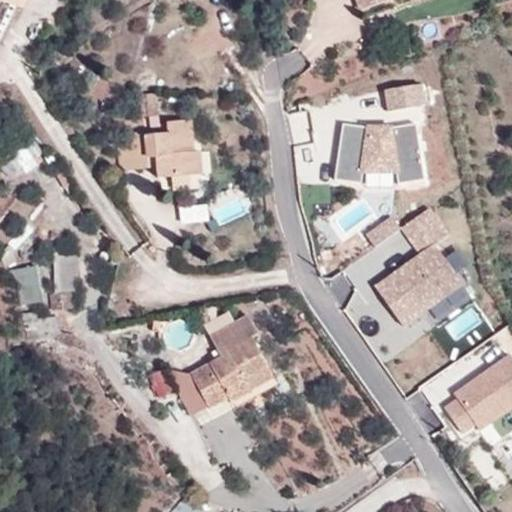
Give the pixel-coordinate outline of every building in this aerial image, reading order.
[(358,0),(364,14),(392,2),(391,0),(358,0)] [(387,88),(389,110),(429,105),(426,83),(387,88)] [(142,115),(157,114),(156,93),(141,94),(142,115)] [(339,127),(343,177),(399,173),(400,182),(426,179),(421,120),(339,127)] [(188,153),(193,152),(189,122),(167,124),(168,134),(146,136),(145,132),(131,133),(132,144),(134,168),(149,167),(149,157),(156,157),(157,166),(158,178),(190,175),(188,153)] [(134,168),(132,144),(119,145),(121,170),(134,168)] [(199,152),(193,152),(188,153),(190,175),(202,173),(199,152)] [(149,167),(157,166),(156,157),(149,157),(149,167)] [(404,227),(422,253),(376,284),(405,326),(466,284),(438,244),(453,234),(434,206),(404,227)] [(79,290),(78,256),(61,256),(61,252),(56,252),(56,291),(79,290)] [(43,301),(38,267),(14,271),(25,304),(43,301)] [(204,326),(210,337),(232,325),(226,314),(204,326)] [(245,378),(267,366),(252,338),(258,334),(248,316),(232,325),(210,337),(221,358),(192,375),(210,408),(211,409),(227,400),(229,404),(252,391),(245,378)] [(467,440),(511,408),(511,354),(442,404),(467,440)] [(274,379),(267,366),(245,378),(252,391),(274,379)] [(196,415),(210,408),(192,375),(170,368),(196,415)] [(161,400),(172,395),(163,374),(151,379),(161,400)]
